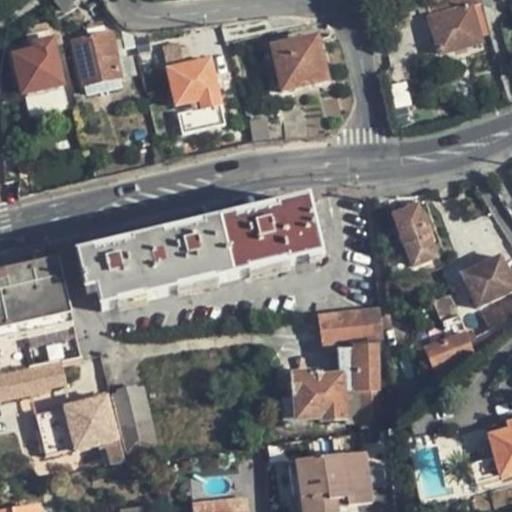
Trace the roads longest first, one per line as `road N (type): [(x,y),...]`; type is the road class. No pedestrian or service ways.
road 1 (tertiary): [(4,233),(230,176),(369,163)]
road 2 (residential): [(313,0),(341,10),(352,25),(369,163)]
road 3 (residential): [(114,0),(132,14),(155,15),(295,0)]
road 4 (tertiary): [(369,163),(429,156),(511,130)]
